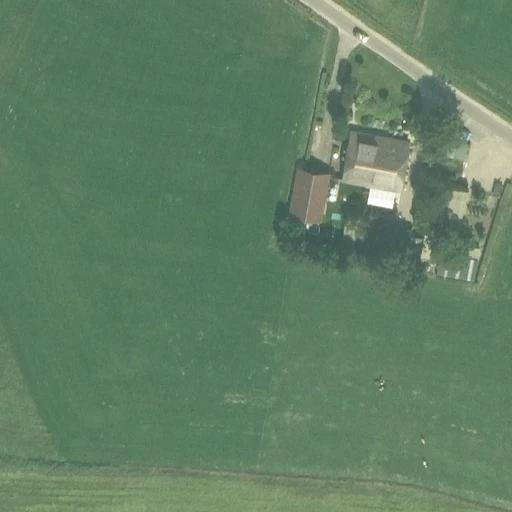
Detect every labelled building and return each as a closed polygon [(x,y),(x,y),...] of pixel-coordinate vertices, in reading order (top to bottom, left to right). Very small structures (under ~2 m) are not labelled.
[(372,184),(380,137),(351,132),(343,180),(372,184)] [(408,142),(380,137),(372,184),(400,189),(408,142)] [(330,172),(306,167),(297,166),(287,213),(321,220),(330,172)] [(457,236),(468,188),(444,182),(433,231),(457,236)] [(476,277),(479,258),(442,251),(438,270),(476,277)]
